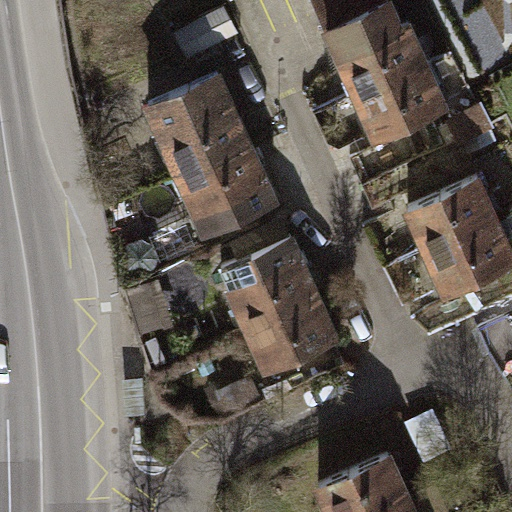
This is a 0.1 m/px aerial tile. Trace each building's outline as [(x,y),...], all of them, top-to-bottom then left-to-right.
[(402,0),(377,0),(322,24),(371,138),(447,105),(402,0)] [(232,9),(179,35),(193,63),(246,38),(232,9)] [(227,70),(144,107),(192,217),(276,180),(227,70)] [(511,239),(482,172),(400,208),(438,294),(511,261),(511,239)] [(291,234),(212,272),(261,375),(341,337),(291,234)] [(417,511),(394,454),(311,488),(320,511),(417,511)]
